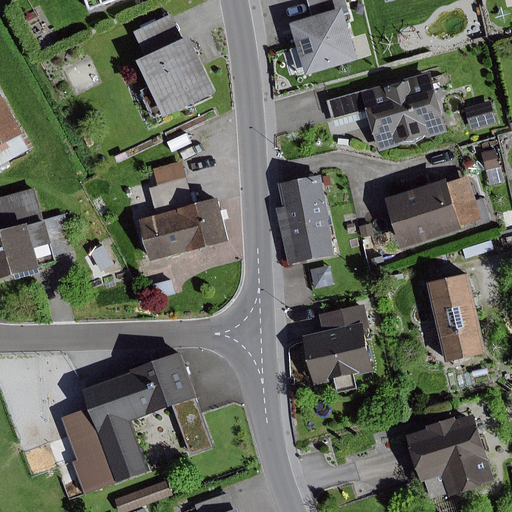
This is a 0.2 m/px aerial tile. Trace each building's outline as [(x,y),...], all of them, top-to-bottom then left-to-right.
[(84,0),(88,10),(114,0),(84,0)] [(306,0),(312,19),(341,10),(347,8),(345,0),(306,0)] [(312,19),(290,25),(306,76),(356,61),(341,10),(312,19)] [(170,15),(134,31),(145,55),(181,39),(170,15)] [(145,55),(136,59),(162,115),(214,91),(188,35),(181,39),(145,55)] [(429,72),(363,91),(367,111),(378,151),(401,145),(409,145),(415,144),(419,142),(424,139),(447,133),(429,72)] [(25,133),(0,88),(0,165),(28,150),(20,136),(25,133)] [(363,91),(327,102),(332,121),(367,111),(363,91)] [(491,102),(463,108),(468,131),(496,125),(491,102)] [(495,150),(481,154),(485,170),(499,167),(495,150)] [(182,162),(153,169),(157,187),(149,189),(156,216),(193,206),(182,162)] [(278,209),(290,266),(340,256),(324,176),(280,185),(285,207),(278,209)] [(465,176),(384,199),(398,248),(490,222),(484,199),(473,202),(465,176)] [(54,262),(35,188),(0,197),(0,283),(40,273),(38,266),(54,262)] [(156,216),(139,220),(150,261),(227,242),(216,200),(193,206),(156,216)] [(371,224),(358,227),(361,238),(373,235),(371,224)] [(103,246),(91,253),(102,271),(113,265),(103,246)] [(330,266),(311,270),(315,289),(334,285),(330,266)] [(470,276),(432,285),(449,363),(488,354),(470,276)] [(171,281),(150,286),(153,299),(174,294),(171,281)] [(319,315),(322,332),(362,323),(368,322),(364,305),(319,315)] [(322,332),(301,337),(313,386),(334,381),(337,393),(356,389),(354,376),(373,372),(362,323),(322,332)] [(90,408),(62,418),(78,461),(72,464),(84,496),(150,472),(131,421),(173,406),(195,398),(178,353),(82,388),(90,408)] [(195,398),(173,406),(190,456),(213,448),(195,398)] [(427,431),(407,437),(420,483),(443,476),(449,496),(494,483),(473,412),(426,426),(427,431)] [(170,481),(120,499),(125,511),(133,511),(176,496),(170,481)] [(197,511),(236,511),(230,494),(195,506),(197,511)]
